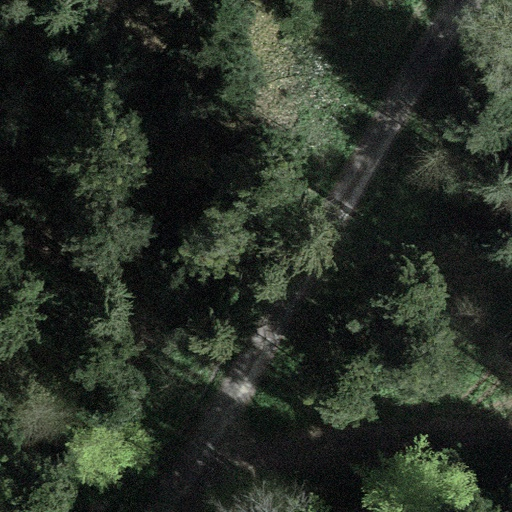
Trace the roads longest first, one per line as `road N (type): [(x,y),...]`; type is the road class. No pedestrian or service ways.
road 1 (track): [(131,511),(479,0)]
road 2 (track): [(511,414),(396,410),(166,453)]
